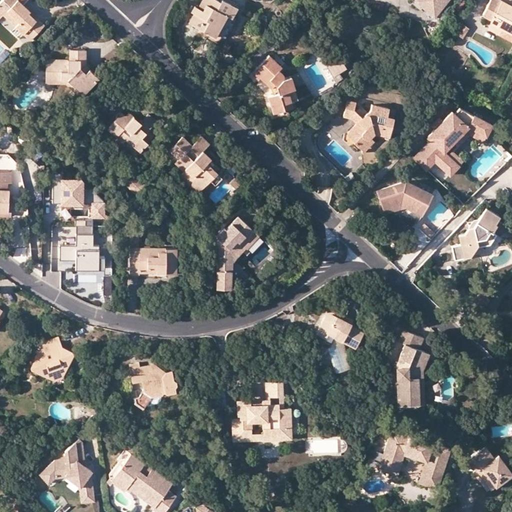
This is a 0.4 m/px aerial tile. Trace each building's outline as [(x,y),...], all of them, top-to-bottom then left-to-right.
[(45,25),(38,18),(35,20),(28,13),(31,11),(22,3),(24,0),(1,0),(0,2),(0,17),(8,10),(20,22),(17,25),(32,39),(45,25)] [(221,0),(220,1),(218,0),(208,0),(203,10),(198,7),(195,5),(191,11),(195,13),(190,22),(215,36),(221,28),(227,31),(234,19),(232,18),(226,14),(231,3),(225,0),(221,0)] [(201,0),(198,7),(203,10),(208,0),(201,0)] [(447,0),(415,0),(434,16),(447,0)] [(499,0),(491,0),(484,15),(492,20),(490,23),(511,33),(511,9),(511,10),(500,4),(502,1),(499,0)] [(238,7),(231,3),(226,14),(232,18),(238,7)] [(38,18),(31,11),(28,13),(35,20),(38,18)] [(46,63),(46,78),(67,79),(84,94),(99,78),(89,69),(86,72),(80,67),(81,59),(86,59),(86,49),(70,49),(69,60),(50,60),(46,63)] [(261,77),(267,82),(270,79),(277,85),(279,93),(274,94),(269,96),(274,112),(285,110),(283,103),(292,101),(289,90),(295,89),(291,77),(285,78),(284,77),(285,74),(283,73),(281,72),(278,73),(277,71),(281,67),(269,55),(253,72),(259,79),(261,77)] [(86,63),(86,59),(81,59),(80,67),(86,72),(89,69),(90,68),(86,63)] [(81,97),(84,94),(67,79),(46,78),(46,84),(66,84),(81,97)] [(272,88),(274,94),(279,93),(277,85),(270,79),(267,82),(272,88)] [(298,99),(295,89),(289,90),(292,101),(298,99)] [(355,102),(347,100),(344,116),(352,117),(354,110),(355,102)] [(294,107),(292,101),(283,103),(285,110),(294,107)] [(358,123),(349,132),(348,136),(356,144),(362,136),(363,137),(365,138),(367,138),(368,138),(369,138),(370,138),(371,137),(372,137),(373,136),(374,135),(375,133),(390,136),(394,118),(387,117),(389,109),(372,104),(370,110),(363,117),(362,118),(357,123),(358,123)] [(433,139),(415,157),(428,169),(436,161),(451,175),(460,166),(450,156),(454,151),(471,134),(484,141),(493,125),(462,107),(456,113),(454,110),(444,121),(437,128),(429,136),(433,139)] [(362,118),(354,110),(352,117),(357,123),(362,118)] [(108,128),(118,137),(122,132),(128,137),(127,139),(140,152),(148,143),(143,138),(157,121),(149,114),(141,122),(134,116),(130,120),(126,115),(121,112),(108,128)] [(129,112),(126,115),(130,120),(134,116),(129,112)] [(437,128),(444,121),(441,118),(434,125),(437,128)] [(124,142),(127,139),(128,137),(122,132),(118,137),(124,142)] [(179,158),(193,145),(183,136),(170,149),(179,158)] [(210,144),(202,136),(193,145),(179,158),(175,162),(183,170),(186,168),(193,175),(187,181),(198,191),(211,180),(215,185),(222,178),(207,163),(211,159),(204,151),(210,144)] [(362,136),(356,144),(362,149),(361,150),(362,151),(363,152),(364,152),(366,152),(375,140),(371,137),(370,138),(369,138),(368,138),(367,138),(365,138),(363,137),(362,136)] [(465,161),(454,151),(450,156),(460,166),(465,161)] [(39,158),(28,156),(26,166),(37,168),(39,158)] [(180,174),(187,181),(193,175),(186,168),(183,170),(180,174)] [(0,215),(11,216),(12,200),(9,200),(9,196),(9,191),(7,190),(8,183),(12,183),(12,172),(0,171),(0,215)] [(52,171),(52,202),(62,202),(62,199),(71,199),(70,202),(92,203),(92,215),(103,215),(103,198),(92,189),(81,189),(82,179),(62,179),(62,171),(52,171)] [(132,180),(136,176),(131,172),(122,181),(126,186),(132,180)] [(145,184),(136,176),(132,180),(141,188),(145,184)] [(241,184),(235,178),(231,182),(237,188),(241,184)] [(141,188),(132,180),(126,186),(135,194),(141,188)] [(406,181),(377,190),(383,210),(401,205),(422,215),(432,194),(406,181)] [(461,244),(452,246),(456,260),(471,256),(468,243),(477,240),(479,246),(490,243),(497,233),(491,230),(500,216),(486,206),(474,226),(470,227),(466,233),(459,235),(461,244)] [(218,238),(217,271),(219,271),(218,289),(230,289),(231,272),(233,272),(233,263),(228,263),(229,248),(237,240),(238,241),(251,228),(239,217),(226,229),(224,228),(216,236),(218,238)] [(419,229),(430,239),(436,234),(425,223),(419,229)] [(259,236),(251,228),(238,241),(247,249),(259,236)] [(105,269),(105,257),(99,257),(99,246),(94,246),(94,234),(76,234),(76,246),(60,245),(60,260),(76,261),(80,261),(80,266),(99,266),(99,269),(105,269)] [(139,235),(130,235),(130,247),(139,248),(139,235)] [(238,241),(237,240),(229,248),(239,257),(247,249),(238,241)] [(139,248),(130,247),(130,274),(140,274),(140,268),(166,269),(166,274),(176,274),(177,248),(139,248)] [(239,257),(229,248),(228,263),(233,263),(239,257)] [(76,269),(99,269),(99,266),(80,266),(80,261),(76,261),(76,269)] [(102,295),(112,295),(112,275),(102,275),(102,295)] [(490,300),(482,292),(474,301),(482,308),(490,300)] [(352,323),(328,311),(316,334),(327,339),(329,335),(356,348),(364,331),(351,325),(352,323)] [(482,317),(477,313),(471,319),(476,323),(482,317)] [(399,404),(419,403),(418,376),(414,376),(414,364),(421,364),(425,351),(419,348),(423,336),(404,328),(398,340),(405,343),(397,362),(399,404)] [(55,337),(44,340),(33,362),(39,366),(38,371),(52,378),(62,375),(69,360),(67,358),(70,351),(62,346),(57,344),(55,337)] [(430,353),(425,351),(421,364),(414,364),(414,376),(418,376),(419,403),(424,403),(423,369),(430,353)] [(39,366),(33,362),(31,367),(38,371),(39,366)] [(140,363),(129,365),(132,381),(142,381),(144,390),(138,398),(135,397),(136,402),(144,407),(152,396),(163,394),(164,391),(166,393),(175,391),(175,387),(177,384),(176,381),(174,379),(172,370),(165,372),(163,370),(160,370),(158,376),(148,376),(147,371),(141,372),(140,367),(140,363)] [(155,364),(140,367),(141,372),(147,371),(148,376),(158,376),(160,370),(163,370),(155,364)] [(282,381),(266,382),(266,396),(282,396),(282,381)] [(240,418),(233,418),(234,440),(252,439),(252,434),(251,422),(263,421),(264,434),(280,433),(280,439),(291,438),(290,408),(280,408),(279,404),(271,404),(270,400),(262,400),(262,404),(259,404),(259,410),(253,410),(253,404),(250,404),(250,400),(237,401),(237,416),(240,416),(240,418)] [(358,429),(355,433),(361,438),(364,435),(358,429)] [(393,430),(382,462),(395,467),(398,456),(404,453),(405,454),(412,456),(420,458),(427,461),(428,461),(431,467),(426,485),(438,488),(451,448),(393,430)] [(55,460),(40,473),(47,483),(58,475),(57,472),(65,471),(66,475),(79,486),(81,502),(94,501),(92,477),(89,475),(92,471),(85,466),(82,443),(79,439),(65,451),(66,459),(55,460)] [(487,446),(470,459),(478,471),(483,468),(497,487),(511,475),(511,470),(500,454),(495,457),(487,446)] [(158,500),(154,505),(155,505),(153,507),(159,511),(163,511),(176,495),(167,488),(172,482),(152,466),(146,474),(139,469),(144,463),(131,452),(114,474),(128,485),(131,480),(158,500)] [(395,467),(382,462),(380,470),(398,476),(405,454),(404,453),(398,456),(395,467)] [(428,461),(427,461),(420,483),(426,485),(431,467),(428,461)] [(483,468),(478,471),(492,490),(497,487),(483,468)] [(125,489),(128,485),(114,474),(111,478),(125,489)] [(128,485),(154,505),(158,500),(131,480),(128,485)]
